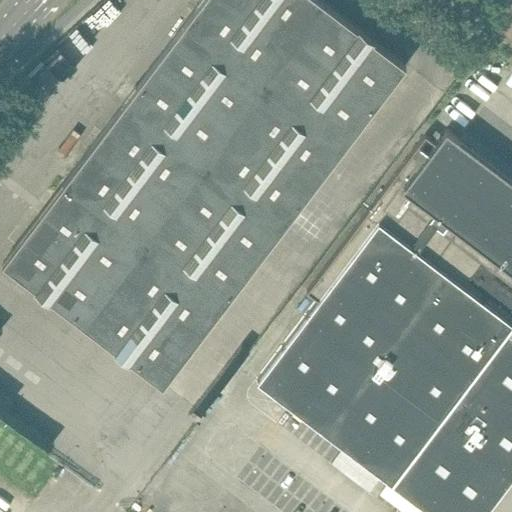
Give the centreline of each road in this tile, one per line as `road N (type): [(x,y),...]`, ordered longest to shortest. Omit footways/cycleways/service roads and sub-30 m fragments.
road 1 (unknown): [(385,511),(277,432),(242,416),(215,422),(182,475),(185,511)]
road 2 (unknown): [(0,215),(9,188),(157,0)]
road 3 (unknown): [(142,441),(0,311)]
